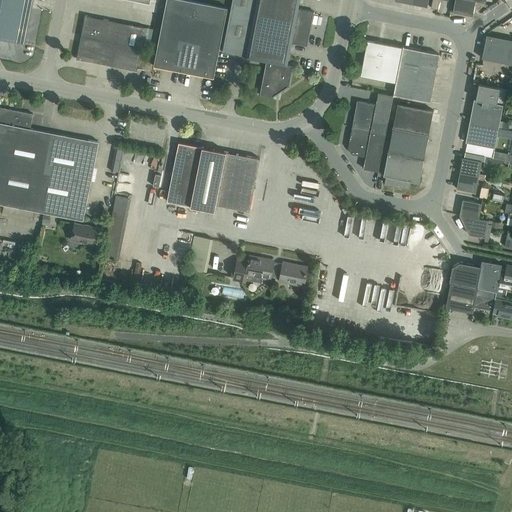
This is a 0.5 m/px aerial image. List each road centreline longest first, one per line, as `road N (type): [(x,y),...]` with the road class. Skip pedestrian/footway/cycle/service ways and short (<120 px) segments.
road 1 (unclassified): [(36,87),(307,128)]
road 2 (unclassified): [(432,208),(468,30)]
road 3 (unclassified): [(432,208),(345,191),(307,128)]
road 4 (unclassified): [(307,128),(330,86),(350,9)]
